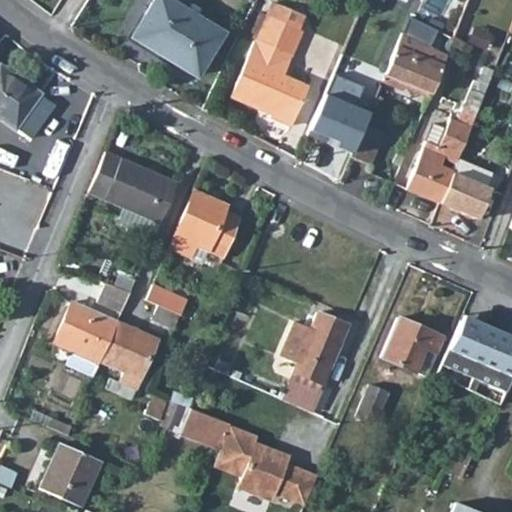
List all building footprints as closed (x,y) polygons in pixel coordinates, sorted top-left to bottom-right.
[(166,0),(153,0),(132,37),(196,74),(220,31),(166,0)] [(410,11),(407,18),(412,20),(415,13),(410,11)] [(267,17),(256,41),(291,56),(301,32),(267,17)] [(400,35),(383,74),(429,93),(446,54),(400,35)] [(253,44),(229,98),(258,111),(260,108),(271,113),(269,119),(289,128),(306,89),(282,79),(290,60),(253,44)] [(0,65),(0,122),(12,131),(40,96),(0,65)] [(405,189),(438,203),(449,173),(481,96),(468,92),(456,120),(449,118),(437,145),(425,140),(405,189)] [(40,96),(12,131),(26,143),(54,107),(40,96)] [(359,132),(348,157),(368,165),(378,141),(359,132)] [(104,152),(87,191),(157,223),(174,185),(104,152)] [(449,173),(438,203),(475,218),(487,190),(449,173)] [(192,192),(167,249),(189,258),(194,246),(222,258),(239,218),(223,211),(225,206),(192,192)] [(107,282),(100,298),(123,309),(130,292),(107,282)] [(164,292),(158,304),(180,314),(185,302),(164,292)] [(71,352),(98,364),(100,361),(116,323),(72,304),(54,344),(71,352)] [(158,304),(152,319),(173,329),(180,314),(158,304)] [(292,372),(294,374),(319,384),(344,326),(315,312),(297,355),(298,356),(292,372)] [(511,334),(461,315),(459,320),(482,329),(477,342),(484,345),(486,339),(511,348),(511,334)] [(396,318),(380,357),(425,377),(441,338),(396,318)] [(482,329),(459,320),(440,362),(507,388),(511,376),(511,348),(486,339),(484,345),(477,342),(482,329)] [(116,323),(100,361),(123,371),(119,382),(135,388),(156,341),(116,323)] [(93,377),(98,364),(71,352),(65,365),(93,377)] [(291,380),(282,401),(310,413),(318,393),(291,380)] [(368,385),(354,416),(372,424),(386,394),(368,385)] [(176,394),(172,403),(189,410),(193,401),(176,394)] [(152,398),(144,415),(159,422),(167,404),(152,398)] [(189,410),(181,432),(221,447),(230,426),(231,425),(189,410)] [(221,447),(214,464),(242,476),(241,478),(245,480),(249,491),(264,497),(274,492),(289,498),(301,470),(270,457),(273,450),(255,443),(258,437),(230,426),(221,447)] [(39,489),(83,508),(104,462),(60,443),(39,489)] [(289,498),(304,505),(316,477),(301,470),(289,498)] [(450,511),(476,511),(455,502),(450,511)]
